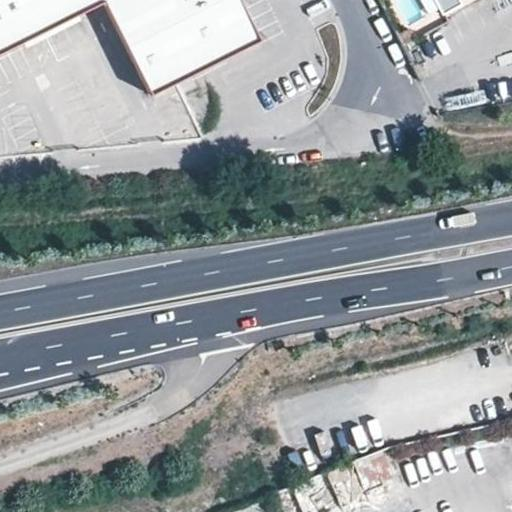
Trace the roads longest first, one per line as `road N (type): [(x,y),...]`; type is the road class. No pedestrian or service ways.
road 1 (primary): [(511,219),(0,312)]
road 2 (primary): [(0,357),(511,267)]
road 3 (residential): [(0,188),(307,158),(338,142),(366,112),(374,78),(347,0)]
